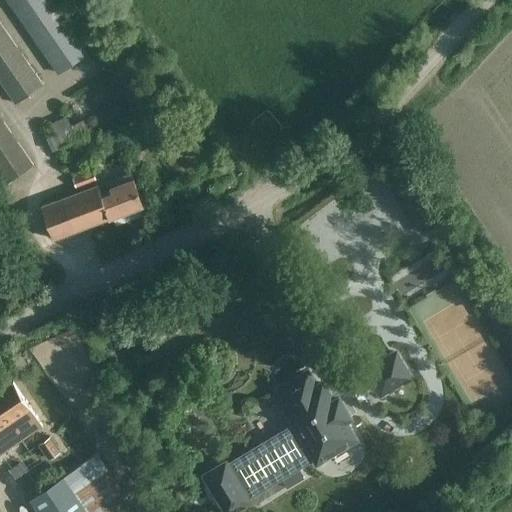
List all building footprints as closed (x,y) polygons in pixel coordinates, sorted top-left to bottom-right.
[(4,0),(56,74),(86,53),(49,0),(4,0)] [(0,84),(13,103),(41,84),(0,23),(0,84)] [(0,179),(3,184),(31,165),(0,118),(0,179)] [(53,150),(86,133),(80,120),(46,137),(53,150)] [(75,187),(96,180),(92,170),(72,177),(75,187)] [(142,203),(129,171),(106,180),(109,189),(100,193),(96,183),(39,206),(52,238),(142,203)] [(380,392),(409,375),(395,351),(366,368),(380,392)] [(315,386),(306,371),(278,388),(287,402),(283,405),(293,421),(316,460),(354,437),(343,419),(348,416),(337,397),(332,400),(321,382),(315,386)] [(12,381),(0,389),(0,452),(42,424),(12,381)] [(293,421),(224,462),(246,498),(316,460),(293,421)] [(48,457),(59,450),(49,436),(39,443),(48,457)] [(95,452),(29,497),(39,511),(115,511),(129,503),(95,452)] [(227,510),(246,498),(224,462),(205,473),(227,510)]
